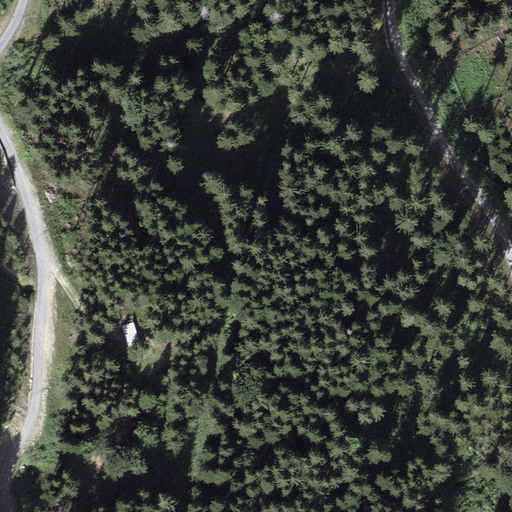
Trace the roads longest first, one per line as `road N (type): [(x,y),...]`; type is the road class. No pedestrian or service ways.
road 1 (track): [(4,511),(4,469),(37,416),(45,289),(41,247),(0,120)]
road 2 (track): [(389,0),(395,47),(453,159),(495,212),(511,256)]
